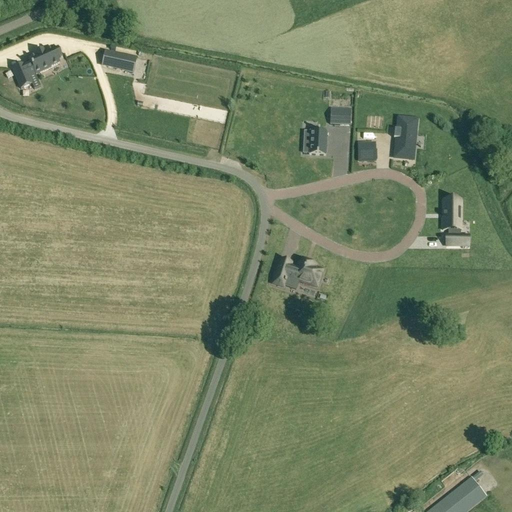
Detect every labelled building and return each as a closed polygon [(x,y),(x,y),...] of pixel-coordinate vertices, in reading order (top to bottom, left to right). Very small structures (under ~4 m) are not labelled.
[(62,56),(58,48),(54,50),(53,49),(44,53),(43,50),(35,54),(36,56),(28,59),(30,63),(24,65),(23,64),(12,69),(21,90),(32,85),(29,77),(35,75),(51,68),(51,67),(60,63),(57,58),(62,56)] [(230,88),(233,75),(183,66),(180,77),(230,88)] [(331,112),(330,125),(340,125),(341,112),(331,112)] [(398,152),(398,159),(412,160),(412,159),(410,159),(410,153),(413,154),(416,121),(399,119),(398,130),(395,129),(394,130),(396,130),(395,138),(394,138),(394,139),(397,139),(396,152),(398,152)] [(326,156),(327,132),(310,131),(309,155),(326,156)] [(446,237),(446,247),(460,247),(460,231),(461,231),(461,201),(444,201),(444,214),(443,214),(443,215),(444,215),(444,217),(443,217),(443,218),(444,218),(444,219),(443,219),(443,231),(448,231),(448,237),(446,237)] [(358,245),(354,249),(361,255),(364,250),(358,245)] [(275,274),(272,284),(283,288),(287,278),(317,288),(323,271),(315,268),(316,266),(303,261),(301,265),(297,264),(296,268),(290,266),(288,273),(278,270),(276,275),(275,274)] [(467,511),(486,497),(471,479),(428,511),(467,511)]
